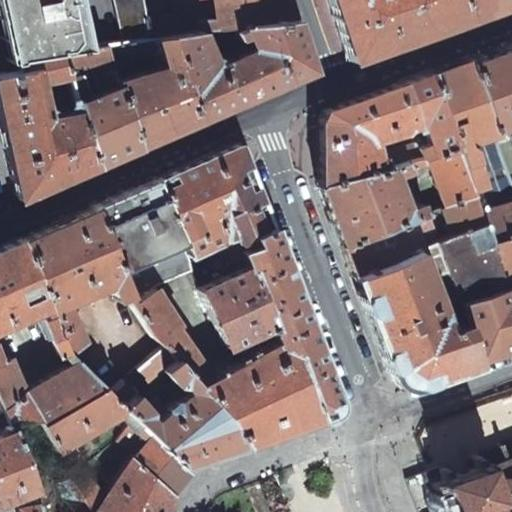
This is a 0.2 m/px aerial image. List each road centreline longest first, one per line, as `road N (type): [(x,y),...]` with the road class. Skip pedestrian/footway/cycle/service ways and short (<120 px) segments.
road 1 (residential): [(376,415),(255,107)]
road 2 (residential): [(0,220),(255,107)]
road 3 (residential): [(332,79),(511,16)]
road 4 (residential): [(511,367),(376,415)]
